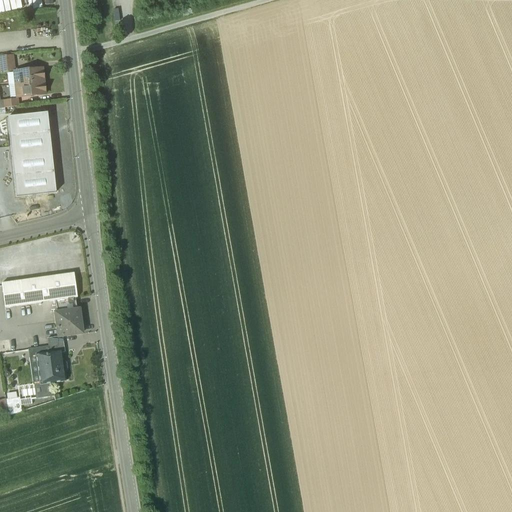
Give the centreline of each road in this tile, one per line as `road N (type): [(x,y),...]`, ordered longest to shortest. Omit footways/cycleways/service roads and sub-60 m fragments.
road 1 (unclassified): [(133,511),(91,217)]
road 2 (unclassified): [(91,217),(64,0)]
road 3 (track): [(265,0),(71,54)]
